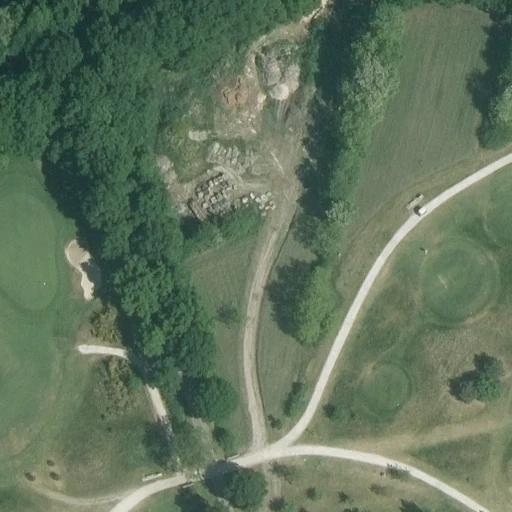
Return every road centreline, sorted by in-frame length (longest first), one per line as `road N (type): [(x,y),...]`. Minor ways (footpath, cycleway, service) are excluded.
road 1 (unclassified): [(219,511),(102,158)]
road 2 (track): [(0,96),(184,0)]
road 3 (track): [(102,158),(72,40)]
